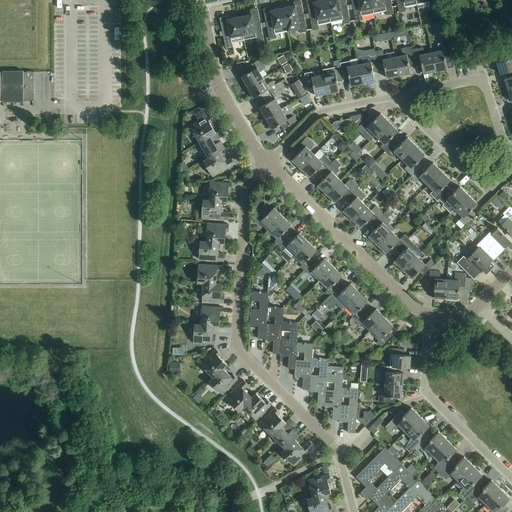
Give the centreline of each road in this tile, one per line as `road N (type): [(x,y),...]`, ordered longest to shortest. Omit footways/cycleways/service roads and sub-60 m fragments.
road 1 (residential): [(267,163),(246,188),(236,345),(338,456)]
road 2 (residential): [(428,314),(407,303),(267,163)]
road 3 (residential): [(199,0),(216,84),(267,163)]
road 4 (residential): [(511,169),(489,187),(480,183),(407,111),(402,95)]
road 5 (residential): [(267,163),(326,110),(402,95)]
road 6 (residential): [(425,395),(511,479)]
